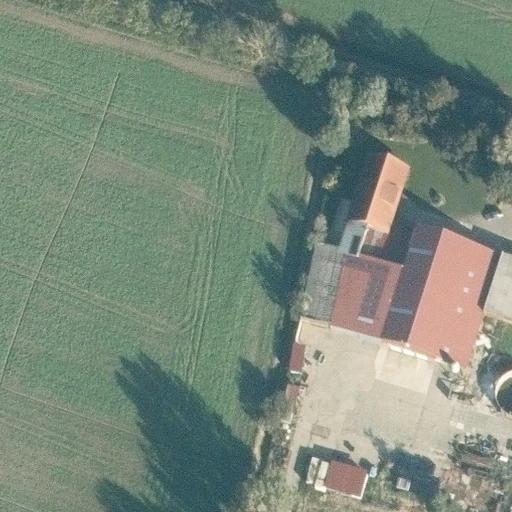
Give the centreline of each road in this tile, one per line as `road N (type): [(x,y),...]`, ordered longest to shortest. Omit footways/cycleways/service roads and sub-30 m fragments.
road 1 (unclassified): [(90,0),(511,126)]
road 2 (track): [(291,511),(327,372)]
